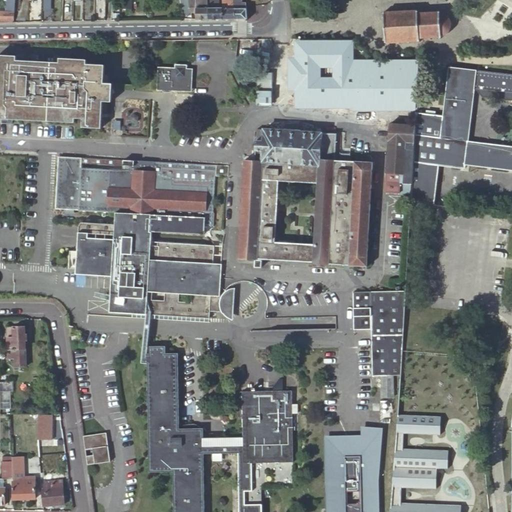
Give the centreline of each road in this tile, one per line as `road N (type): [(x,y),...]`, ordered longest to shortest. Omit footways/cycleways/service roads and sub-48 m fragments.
road 1 (unclassified): [(0,32),(282,28)]
road 2 (residential): [(0,307),(55,307),(83,511)]
road 3 (residential): [(504,511),(496,439),(511,375)]
